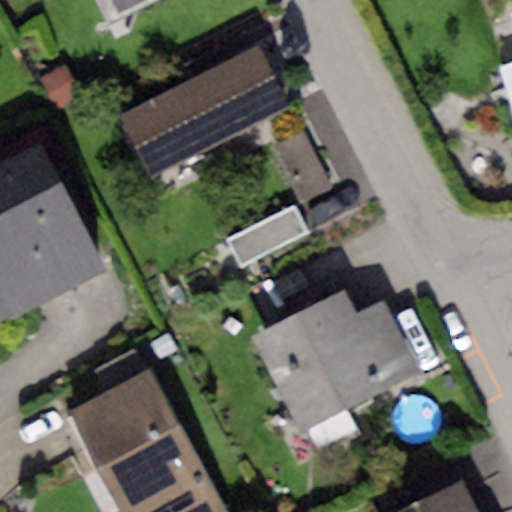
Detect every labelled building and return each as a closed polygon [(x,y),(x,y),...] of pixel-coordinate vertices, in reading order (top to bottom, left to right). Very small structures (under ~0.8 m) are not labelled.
[(95,0),(107,23),(152,0),(95,0)] [(257,49),(119,117),(149,177),(287,109),(257,49)] [(65,67),(40,80),(59,114),(84,100),(65,67)] [(511,72),(499,76),(511,117),(511,72)] [(302,131),(271,148),(299,201),(331,185),(302,131)] [(39,143),(0,163),(0,324),(2,328),(108,271),(39,143)] [(294,207),(227,241),(242,269),(308,235),(294,207)] [(343,292),(251,338),(300,436),(421,375),(383,300),(355,314),(343,292)] [(229,511),(150,370),(70,414),(124,511),(229,511)] [(475,511),(460,483),(402,511),(475,511)]
